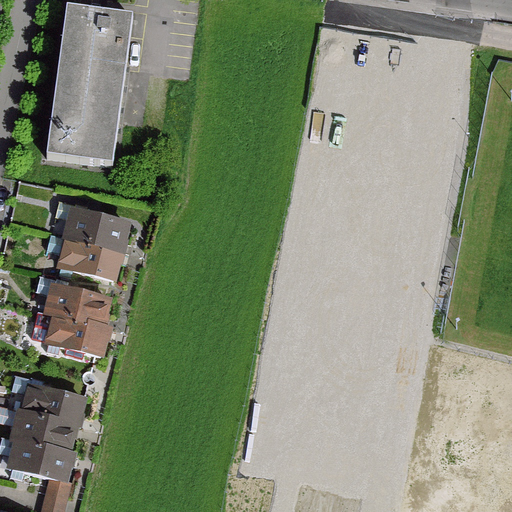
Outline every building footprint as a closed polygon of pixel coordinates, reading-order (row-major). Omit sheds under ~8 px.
[(44,161),(110,169),(130,20),(64,11),(44,161)] [(64,242),(117,255),(125,227),(83,217),(85,209),(73,206),(66,233),(64,242)] [(110,283),(115,265),(117,255),(64,242),(57,270),(58,270),(56,277),(68,280),(70,273),(110,283)] [(49,299),(45,317),(51,318),(105,332),(105,330),(99,329),(106,302),(64,292),(66,284),(54,281),(53,283),(38,279),(34,295),(49,299)] [(105,332),(51,318),(44,345),(46,346),(44,353),(56,356),(58,349),(65,351),(64,355),(78,359),(79,355),(98,360),(102,341),(105,332)] [(20,416),(74,429),(81,402),(39,391),(41,384),(29,381),(25,398),(20,415),(20,416)] [(20,415),(18,414),(11,443),(69,457),(69,456),(65,455),(71,430),(73,430),(74,429),(20,416),(20,415)] [(69,457),(11,443),(0,440),(0,456),(11,459),(8,471),(11,472),(9,479),(20,482),(22,475),(62,485),(69,458),(69,457)] [(51,486),(44,511),(63,511),(69,491),(51,486)]
